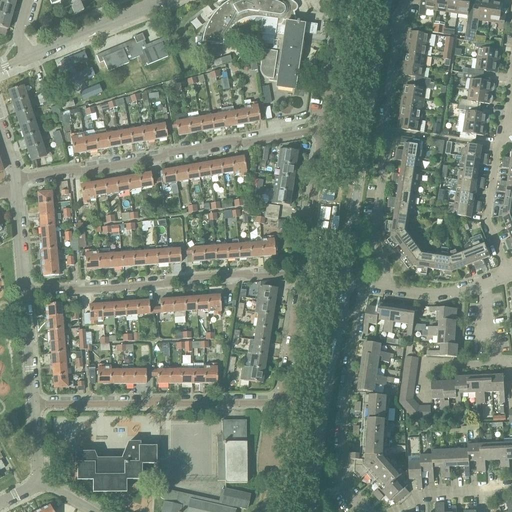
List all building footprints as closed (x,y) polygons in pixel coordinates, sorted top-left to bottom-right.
[(48,0),(51,5),(59,2),(63,10),(71,7),(74,15),(83,11),(80,3),(86,0),(48,0)] [(232,0),(231,1),(228,2),(225,5),(218,7),(218,8),(220,9),(218,10),(217,12),(216,13),(214,16),(208,20),(208,21),(210,22),(208,25),(207,27),(206,30),(205,32),(201,38),(203,38),(203,43),(219,45),(219,46),(224,47),(224,40),(224,41),(225,40),(225,38),(227,35),(228,33),(229,32),(230,32),(231,32),(232,33),(233,32),(235,32),(235,31),(236,31),(237,30),(237,29),(237,28),(237,27),(237,26),(237,25),(237,24),(239,23),(242,21),(245,20),(248,19),(248,20),(249,20),(249,21),(250,21),(250,22),(251,22),(252,22),(253,22),(254,22),(254,21),(255,21),(255,20),(256,19),(256,18),(259,18),(263,18),(261,35),(263,36),(262,44),(274,46),(273,52),(264,51),(261,69),(261,70),(261,71),(261,72),(262,74),(262,75),(263,76),(264,77),(265,78),(266,78),(267,78),(268,79),(269,79),(278,80),(277,88),(295,91),(303,32),(315,34),(317,26),(303,24),(303,25),(299,24),(299,22),(297,22),(297,24),(295,24),(292,12),(293,12),(294,12),(295,11),(296,11),(296,10),(297,9),(297,8),(297,7),(297,6),(296,5),(292,3),(291,2),(289,0),(288,0),(232,0)] [(425,8),(436,10),(437,0),(420,0),(418,15),(424,16),(425,8)] [(447,11),(448,0),(437,0),(436,10),(447,11)] [(457,13),(459,0),(448,0),(447,11),(457,13)] [(467,23),(472,24),(475,5),(470,5),(470,0),(459,0),(457,13),(468,15),(467,23)] [(478,20),(488,21),(491,1),(484,0),(480,0),(480,5),(475,5),(472,24),(471,30),(476,31),(478,20)] [(491,1),(488,21),(499,23),(498,30),(503,30),(506,14),(501,13),(503,3),(491,1)] [(0,15),(11,18),(14,7),(0,3),(0,4),(0,15)] [(0,27),(8,30),(11,18),(0,15),(0,27)] [(432,33),(443,35),(444,29),(444,26),(434,24),(432,33)] [(407,43),(427,46),(429,35),(409,32),(407,43)] [(166,52),(170,50),(166,42),(163,44),(162,43),(148,49),(144,41),(145,40),(142,34),(134,37),(135,40),(96,55),(99,63),(104,61),(108,71),(129,63),(128,61),(143,55),(147,65),(168,57),(166,52)] [(445,48),(453,50),(454,39),(446,38),(445,48)] [(427,46),(407,43),(406,53),(426,56),(427,46)] [(451,61),(453,50),(445,48),(443,60),(445,60),(451,61)] [(478,58),(498,61),(500,51),(480,48),(478,58)] [(84,52),(61,61),(64,69),(87,59),(84,52)] [(426,56),(406,53),(404,64),(424,67),(426,56)] [(222,65),(232,62),(230,56),(213,61),(215,68),(222,65)] [(498,61),(478,58),(476,70),(496,73),(498,61)] [(251,71),(257,70),(256,61),(249,62),(251,71)] [(424,67),(404,64),(402,75),(422,78),(424,67)] [(91,69),(68,78),(71,86),(94,76),(91,69)] [(40,86),(42,93),(48,91),(42,73),(37,75),(41,86),(40,86)] [(471,79),(470,90),(490,93),(490,92),(491,92),(494,90),(495,85),(493,82),(475,80),(476,75),(464,73),(463,78),(471,79)] [(99,85),(80,93),(83,100),(102,93),(99,85)] [(403,96),(423,99),(425,89),(405,86),(403,96)] [(9,91),(13,102),(16,102),(26,98),(23,87),(9,91)] [(490,95),(490,93),(470,90),(468,101),(461,100),(460,105),(477,107),(478,103),(489,104),(492,103),(493,97),(491,95),(490,95)] [(48,91),(42,93),(45,100),(51,99),(48,91)] [(423,99),(403,96),(402,107),(422,110),(423,99)] [(16,102),(13,102),(17,114),(30,110),(26,98),(16,102)] [(61,105),(63,110),(74,106),(73,101),(61,105)] [(251,106),(244,108),(245,110),(247,124),(259,122),(256,102),(251,103),(251,106)] [(459,110),(467,111),(465,122),(485,125),(485,124),(486,124),(489,122),(490,117),(488,114),(477,113),(477,107),(460,105),(459,110)] [(50,108),(53,116),(60,114),(57,106),(50,108)] [(221,109),(222,114),(224,128),(236,126),(233,112),(232,107),(221,109)] [(402,107),(400,118),(420,121),(422,110),(402,107)] [(34,122),(30,110),(17,114),(20,126),(34,122)] [(245,110),(233,112),(236,126),(247,124),(245,110)] [(69,111),(60,113),(63,127),(71,125),(69,111)] [(60,114),(53,116),(55,124),(61,122),(60,114)] [(210,116),(213,130),(224,128),(222,114),(210,116)] [(199,118),(201,132),(213,130),(210,116),(199,118)] [(199,118),(187,120),(190,134),(201,132),(199,118)] [(418,132),(420,121),(400,118),(398,129),(418,132)] [(187,120),(172,123),(173,129),(177,129),(178,136),(190,134),(187,120)] [(20,126),(24,138),(38,133),(34,122),(20,126)] [(485,125),(465,122),(463,133),(460,132),(459,138),(472,140),(473,135),(484,136),(485,125)] [(153,126),(155,140),(167,138),(165,131),(170,130),(169,123),(153,126)] [(434,124),(432,134),(439,135),(440,125),(434,124)] [(153,126),(141,128),(144,142),(155,140),(153,126)] [(130,130),(132,144),(144,142),(141,128),(130,130)] [(94,132),(95,136),(97,150),(109,148),(107,134),(106,134),(106,130),(94,132)] [(130,130),(118,132),(121,146),(132,144),(130,130)] [(53,133),(56,140),(61,138),(59,131),(53,133)] [(107,134),(109,148),(121,146),(118,132),(107,134)] [(38,133),(24,138),(28,150),(41,145),(38,133)] [(74,154),(85,152),(83,138),(84,138),(83,136),(76,137),(76,134),(71,135),(74,154)] [(95,136),(84,138),(83,138),(85,152),(97,150),(95,136)] [(396,150),(395,155),(422,159),(423,151),(419,150),(420,140),(401,137),(400,143),(405,144),(404,151),(396,150)] [(61,138),(56,140),(58,148),(64,146),(61,138)] [(45,157),(41,145),(28,150),(32,161),(45,157)] [(461,156),(488,160),(489,155),(481,154),(482,147),(468,145),(467,149),(463,148),(461,156)] [(281,163),(294,165),(297,151),(279,149),(277,162),(281,163)] [(502,162),(511,163),(511,151),(511,159),(503,157),(502,162)] [(402,168),(416,170),(416,166),(421,167),(422,159),(395,155),(395,160),(403,161),(402,168)] [(243,156),(231,159),(233,172),(233,175),(241,173),(241,177),(246,176),(243,156)] [(460,168),(464,169),(478,171),(480,164),(487,165),(488,160),(461,156),(460,168)] [(231,159),(219,161),(222,174),(233,172),(231,159)] [(219,161),(208,163),(210,176),(222,174),(219,161)] [(509,175),(511,175),(511,163),(502,162),(502,168),(510,169),(509,175)] [(208,163),(196,165),(199,178),(210,176),(208,163)] [(281,163),(279,177),(292,179),(295,179),(296,172),(294,171),(294,165),(281,163)] [(196,165),(185,167),(187,180),(199,178),(196,165)] [(185,167),(173,169),(176,182),(187,180),(185,167)] [(392,179),(418,183),(420,175),(415,174),(416,170),(402,168),(401,175),(393,174),(392,179)] [(163,178),(159,179),(160,185),(170,183),(172,195),(178,194),(176,182),(173,169),(162,171),(163,178)] [(478,171),(464,169),(463,173),(459,172),(458,180),(485,184),(485,179),(477,178),(478,171)] [(138,175),(141,188),(157,185),(156,179),(151,180),(150,173),(138,175)] [(127,177),(129,190),(141,188),(138,175),(127,177)] [(499,186),(511,188),(511,175),(509,175),(508,182),(500,181),(499,186)] [(115,179),(118,192),(129,190),(127,177),(115,179)] [(292,179),(279,177),(277,190),(291,192),(292,179)] [(104,181),(106,194),(118,192),(115,179),(104,181)] [(417,191),(418,183),(392,179),(391,184),(399,185),(398,192),(412,194),(413,190),(417,191)] [(456,192),(475,195),(476,188),(484,189),(485,184),(458,180),(456,192)] [(95,196),(96,196),(106,194),(104,181),(93,182),(92,183),(95,196)] [(96,198),(96,196),(95,196),(92,183),(80,185),(84,204),(90,203),(89,200),(96,198)] [(511,188),(499,186),(498,191),(506,192),(505,199),(511,200),(511,188)] [(291,192),(277,190),(273,189),(271,203),(288,206),(291,192)] [(37,192),(38,204),(52,203),(51,191),(37,192)] [(412,198),(412,194),(398,192),(397,199),(389,197),(388,202),(415,206),(416,198),(412,198)] [(455,196),(454,204),(481,208),(482,203),(474,201),(475,195),(456,192),(455,196)] [(511,200),(505,199),(504,210),(499,209),(498,217),(499,217),(511,215),(511,200)] [(394,216),(409,218),(409,214),(413,215),(415,206),(388,202),(387,208),(395,209),(394,216)] [(38,204),(39,216),(54,214),(54,211),(53,211),(52,203),(38,204)] [(481,208),(454,204),(453,212),(457,212),(456,216),(471,219),(472,212),(480,213),(481,208)] [(277,220),(278,212),(266,211),(265,218),(277,220)] [(54,214),(39,216),(40,227),(54,226),(54,221),(60,220),(60,215),(55,215),(54,214)] [(511,215),(499,217),(501,224),(505,222),(509,232),(511,230),(511,215)] [(391,235),(407,231),(409,218),(394,216),(393,222),(385,221),(384,232),(392,233),(391,235)] [(166,226),(165,220),(153,222),(153,228),(166,226)] [(153,228),(153,222),(141,223),(141,232),(147,231),(147,229),(153,228)] [(40,227),(41,238),(60,237),(59,232),(55,232),(54,226),(40,227)] [(415,242),(407,231),(391,235),(392,236),(386,241),(389,245),(392,250),(399,245),(403,251),(415,242)] [(470,240),(471,243),(481,269),(486,267),(483,260),(490,257),(481,235),(470,240)] [(261,240),(261,243),(262,256),(274,255),(273,236),(268,236),(268,240),(261,240)] [(41,238),(42,249),(56,248),(55,243),(60,242),(60,237),(41,238)] [(72,238),(71,237),(64,237),(65,242),(72,241),(72,251),(79,250),(78,237),(72,238)] [(232,245),(226,245),(227,259),(239,258),(238,244),(237,240),(231,241),(232,245)] [(423,253),(415,242),(403,251),(407,256),(400,261),(407,270),(413,265),(414,267),(423,253)] [(261,243),(249,244),(250,257),(262,256),(261,243)] [(481,269),(471,243),(463,246),(465,250),(461,252),(467,266),(473,263),(476,271),(481,269)] [(197,247),(187,248),(187,255),(191,254),(192,262),(204,261),(203,247),(203,244),(197,244),(197,247)] [(238,244),(239,258),(250,257),(249,244),(238,244)] [(226,245),(214,246),(216,260),(227,259),(226,245)] [(214,246),(203,247),(204,261),(216,260),(214,246)] [(155,247),(156,251),(157,264),(168,263),(167,250),(160,250),(160,247),(155,247)] [(41,250),(42,263),(57,262),(56,248),(42,249),(41,250)] [(451,276),(448,252),(448,249),(441,248),(440,251),(440,255),(436,255),(434,269),(445,271),(444,275),(451,276)] [(97,250),(98,253),(98,255),(99,269),(110,268),(109,254),(109,249),(97,250)] [(184,249),(167,250),(168,263),(180,263),(180,255),(184,255),(184,249)] [(457,270),(467,266),(461,252),(458,253),(456,249),(448,252),(451,276),(452,281),(460,278),(457,270)] [(86,270),(99,269),(98,255),(98,253),(90,253),(90,250),(85,250),(86,270)] [(132,252),(134,266),(145,265),(144,251),(132,252)] [(156,251),(144,251),(145,265),(157,264),(156,251)] [(132,252),(121,253),(122,267),(134,266),(132,252)] [(109,254),(110,268),(122,267),(121,253),(109,254)] [(434,269),(436,255),(423,253),(414,267),(416,267),(415,275),(426,276),(427,268),(434,269)] [(57,262),(42,263),(43,276),(58,275),(57,262)] [(259,286),(257,300),(274,302),(276,288),(259,286)] [(219,295),(207,296),(208,310),(208,312),(215,312),(216,315),(221,314),(219,295)] [(207,296),(195,297),(196,311),(208,310),(207,296)] [(183,298),(185,311),(196,311),(195,297),(183,298)] [(183,298),(172,299),(173,312),(173,318),(185,317),(185,311),(183,298)] [(161,307),(156,307),(157,314),(173,312),(172,299),(160,300),(161,307)] [(148,300),(136,301),(137,315),(154,314),(153,307),(149,308),(148,300)] [(272,316),(274,302),(257,300),(255,313),(259,314),(272,316)] [(136,301),(125,302),(126,316),(137,315),(136,301)] [(113,303),(114,317),(126,316),(125,302),(113,303)] [(45,304),(46,318),(62,317),(61,303),(45,304)] [(113,303),(102,304),(103,318),(114,317),(113,303)] [(103,320),(103,318),(102,304),(89,305),(90,314),(84,314),(85,325),(96,324),(96,321),(103,320)] [(379,309),(379,306),(370,304),(370,307),(367,307),(363,334),(368,335),(369,324),(377,325),(378,321),(377,321),(379,309)] [(377,321),(378,321),(385,322),(383,332),(388,333),(392,306),(379,304),(379,306),(379,309),(377,321)] [(392,306),(388,333),(392,333),(394,323),(401,324),(403,308),(392,306)] [(403,308),(401,324),(409,325),(407,335),(412,336),(416,309),(403,308)] [(439,321),(456,322),(457,310),(430,308),(429,312),(437,312),(436,321),(439,321)] [(259,314),(256,327),(270,329),(272,316),(259,314)] [(46,318),(47,330),(63,329),(62,317),(46,318)] [(428,327),(428,332),(455,334),(456,323),(439,321),(439,328),(428,327)] [(256,327),(254,341),(268,343),(270,329),(256,327)] [(49,331),(50,341),(68,340),(67,337),(63,337),(63,329),(47,330),(47,331),(49,331)] [(454,346),(454,345),(455,334),(428,332),(428,336),(438,337),(438,345),(441,345),(454,346)] [(51,353),(65,352),(64,346),(68,346),(68,340),(50,341),(51,353)] [(254,341),(252,354),(266,356),(268,343),(254,341)] [(365,343),(363,355),(390,359),(390,354),(380,353),(381,345),(365,343)] [(458,346),(454,345),(454,346),(441,345),(441,352),(430,352),(430,356),(457,358),(458,346)] [(65,360),(65,352),(51,353),(52,365),(69,364),(69,359),(65,360)] [(263,369),(266,356),(252,354),(247,353),(246,359),(251,360),(250,367),(263,369)] [(390,359),(363,355),(361,367),(378,369),(379,362),(389,363),(390,359)] [(53,376),(67,375),(66,369),(68,369),(67,364),(69,364),(52,365),(53,376)] [(110,384),(110,370),(110,367),(103,367),(103,364),(98,364),(98,384),(110,384)] [(204,367),(204,369),(204,383),(217,383),(216,364),(211,364),(211,367),(204,367)] [(122,365),(122,370),(122,384),(133,383),(133,370),(127,370),(127,365),(122,365)] [(239,380),(248,381),(261,383),(263,369),(250,367),(250,368),(242,366),(239,380)] [(378,369),(361,367),(359,379),(386,382),(387,378),(377,376),(378,369)] [(192,369),(181,370),(181,383),(192,383),(192,369)] [(204,369),(192,369),(192,383),(204,383),(204,369)] [(110,370),(110,384),(111,384),(122,384),(122,370),(110,370)] [(133,370),(133,383),(146,383),(145,376),(150,376),(150,370),(133,370)] [(169,370),(153,370),(153,376),(157,376),(158,383),(169,383),(169,370)] [(181,370),(169,370),(169,383),(181,383),(181,370)] [(67,382),(67,375),(53,376),(53,388),(73,387),(73,381),(67,382)] [(504,375),(491,376),(492,392),(499,392),(500,402),(505,402),(504,375)] [(479,376),(467,377),(468,393),(475,393),(476,403),(480,403),(479,376)] [(491,376),(479,376),(480,403),(485,403),(484,392),(492,392),(491,376)] [(455,377),(455,382),(456,398),(456,404),(461,404),(460,394),(468,393),(467,377),(455,377)] [(386,382),(359,379),(358,391),(374,393),(376,385),(386,387),(386,382)] [(441,410),(445,409),(443,382),(431,383),(432,400),(440,399),(441,410)] [(449,399),(456,398),(455,382),(443,382),(445,409),(449,409),(449,399)] [(399,403),(413,399),(414,394),(401,392),(399,403)] [(364,396),(363,408),(361,455),(349,454),(349,460),(355,460),(355,472),(361,479),(367,474),(390,501),(393,499),(396,504),(409,493),(405,488),(408,486),(400,477),(402,475),(386,456),(389,408),(389,397),(364,396)] [(416,403),(413,399),(399,403),(404,408),(407,412),(410,408),(416,403)] [(410,408),(407,412),(414,420),(419,408),(419,407),(416,403),(410,408)] [(419,408),(414,420),(426,419),(426,408),(426,406),(419,407),(419,408)] [(221,443),(216,443),(217,482),(224,482),(224,484),(246,484),(246,443),(245,443),(245,421),(221,421),(221,443)] [(488,444),(480,445),(482,471),(486,471),(486,461),(494,461),(493,441),(488,442),(488,444)] [(497,441),(493,441),(494,461),(501,461),(501,471),(505,471),(504,444),(497,444),(497,441)] [(155,466),(155,448),(154,448),(154,444),(140,444),(139,443),(127,443),(121,458),(121,460),(102,460),(102,457),(96,457),(96,460),(95,460),(95,458),(92,454),(74,454),(75,466),(76,466),(76,481),(92,481),(92,493),(124,493),(124,480),(140,480),(140,466),(155,466)] [(468,443),(468,450),(469,450),(469,462),(476,462),(477,472),(482,471),(480,445),(473,445),(473,443),(468,443)] [(452,451),(445,451),(446,477),(450,476),(450,466),(458,466),(457,447),(451,447),(452,451)] [(469,450),(468,450),(462,450),(461,447),(457,447),(458,466),(465,465),(466,476),(470,476),(469,462),(469,450)] [(432,448),(432,455),(433,455),(433,467),(434,467),(441,466),(442,477),(446,477),(445,451),(438,451),(437,448),(432,448)] [(420,456),(420,462),(421,472),(422,472),(429,472),(429,482),(434,482),(434,467),(433,467),(433,455),(432,455),(420,456)] [(421,472),(420,462),(409,463),(409,480),(417,479),(417,489),(423,489),(422,484),(422,472),(421,472)] [(218,503),(164,491),(163,491),(162,491),(161,491),(161,492),(160,492),(159,493),(159,494),(159,495),(159,496),(159,497),(159,498),(160,498),(161,499),(162,500),(164,500),(161,511),(233,511),(234,511),(232,510),(232,507),(245,510),(249,496),(224,490),(223,491),(220,491),(218,503)]
